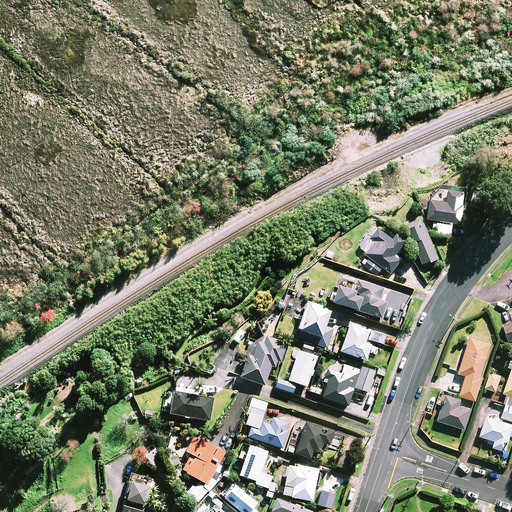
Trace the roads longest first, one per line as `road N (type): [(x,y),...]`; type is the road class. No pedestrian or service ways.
road 1 (tertiary): [(384,454),(443,303),(511,222)]
road 2 (tertiary): [(384,454),(511,495)]
